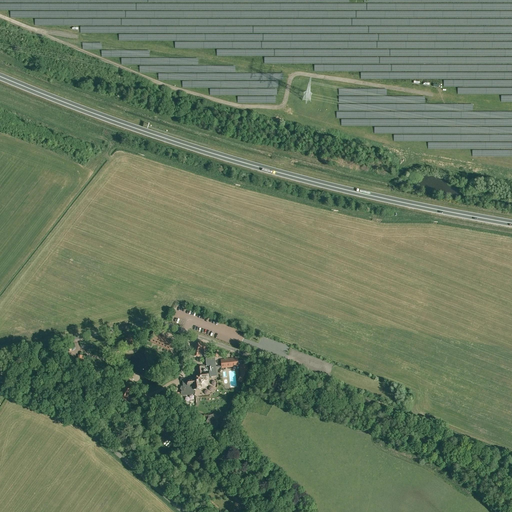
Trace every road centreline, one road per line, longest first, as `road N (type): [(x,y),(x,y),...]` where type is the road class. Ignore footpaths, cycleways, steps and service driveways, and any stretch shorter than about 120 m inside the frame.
road 1 (unclassified): [(511,458),(157,322),(0,356)]
road 2 (trunk): [(0,76),(224,157),(511,223)]
road 3 (unclassified): [(183,511),(73,415),(0,371)]
